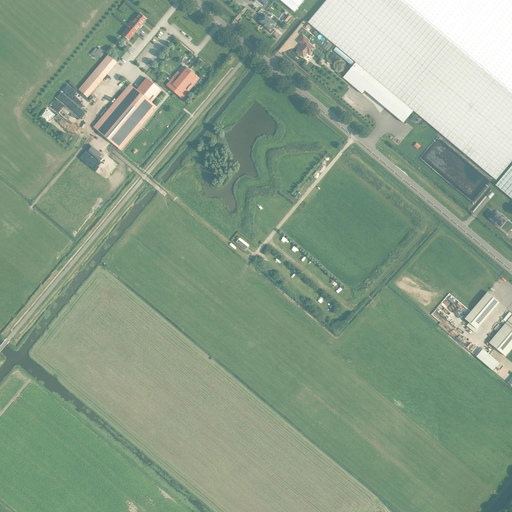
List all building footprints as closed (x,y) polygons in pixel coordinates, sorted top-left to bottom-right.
[(259,0),(265,5),(268,0),(279,0),(294,12),(303,0),(259,0)] [(355,62),(413,111),(496,180),(498,177),(511,160),(511,0),(326,0),(308,22),(355,62)] [(284,19),(288,22),(292,15),(288,12),(284,19)] [(146,19),(140,14),(123,35),(129,40),(135,32),(134,31),(138,27),(139,27),(146,19)] [(264,15),(259,21),(263,25),(265,26),(265,27),(269,30),(274,23),(264,15)] [(310,55),(315,48),(307,42),(309,41),(303,36),(298,41),(303,45),(300,48),(299,48),(298,50),(298,51),(297,52),(298,53),(298,54),(300,55),(301,55),(303,57),(304,56),(305,56),(306,55),(306,54),(307,53),(310,55)] [(328,51),(333,45),(330,42),(324,48),(328,51)] [(108,55),(79,90),(88,97),(117,63),(108,55)] [(343,78),(362,94),(365,91),(403,123),(413,111),(355,62),(343,78)] [(171,84),(177,89),(174,92),(180,97),(197,77),(185,67),(171,84)] [(160,89),(147,79),(137,91),(130,85),(94,127),(120,149),(156,107),(149,101),(160,89)] [(92,146),(88,151),(99,159),(103,154),(92,146)] [(511,199),(511,165),(495,185),(511,199)] [(495,212),(490,218),(500,227),(505,221),(499,216),(500,214),(497,211),(496,213),(495,212)] [(511,220),(509,218),(503,226),(509,231),(511,226),(511,220)] [(237,236),(234,239),(243,246),(246,244),(237,236)] [(464,319),(465,319),(469,322),(466,326),(474,332),(499,302),(487,292),(464,319)] [(505,356),(511,347),(511,315),(489,343),(505,356)] [(492,371),(499,363),(483,349),(476,356),(492,371)]
